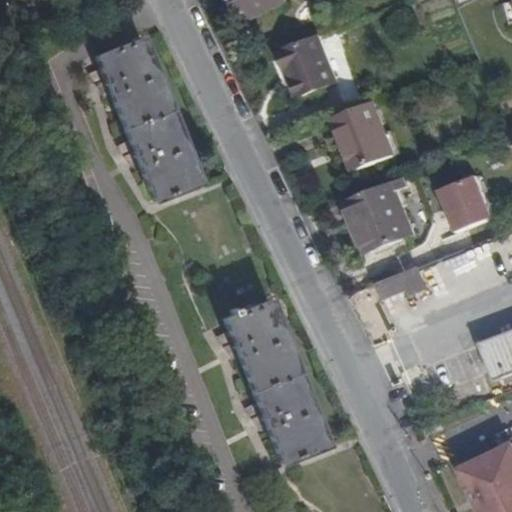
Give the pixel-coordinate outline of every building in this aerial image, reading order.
[(285,5),(283,0),(227,0),(238,24),(285,5)] [(338,82),(319,31),(271,50),(288,99),(338,82)] [(97,56),(101,69),(92,72),(102,90),(109,88),(129,139),(120,144),(130,161),(137,159),(154,201),(199,183),(142,39),(97,56)] [(398,150),(378,100),(326,121),(345,170),(398,150)] [(441,190),(458,233),(498,216),(480,173),(441,190)] [(411,186),(407,175),(336,203),(357,254),(419,232),(403,191),(411,186)] [(413,242),(418,259),(459,243),(454,230),(413,242)] [(424,279),(416,260),(364,280),(370,294),(392,285),(394,290),(424,279)] [(224,319),(229,331),(219,336),(229,352),(236,350),(257,402),(247,407),(257,424),(264,422),(281,463),(327,445),(270,301),(224,319)] [(511,334),(481,346),(497,384),(511,378),(511,334)] [(511,441),(463,463),(480,499),(511,487),(511,441)] [(511,511),(511,487),(480,499),(486,511),(511,511)]
